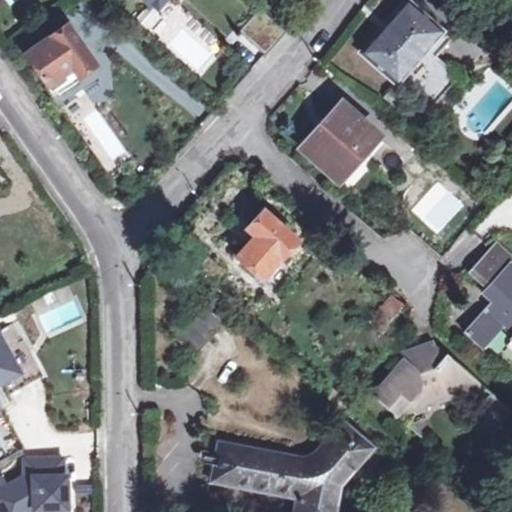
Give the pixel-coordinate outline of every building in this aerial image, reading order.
[(451,39),(404,0),(359,53),(428,110),(458,76),(436,57),(451,39)] [(61,23),(21,53),(51,92),(92,62),(61,23)] [(340,102),(300,147),(338,181),(378,135),(340,102)] [(260,283),(295,241),(262,212),(245,231),(254,240),(236,260),(260,283)] [(486,293),(496,301),(468,334),(485,349),(505,327),(511,332),(511,264),(486,293)] [(404,302),(393,292),(374,314),(385,324),(404,302)] [(225,324),(203,305),(175,338),(198,357),(225,324)] [(0,383),(20,372),(0,336),(0,383)] [(412,413),(428,406),(425,399),(437,394),(439,398),(462,388),(465,391),(475,380),(437,347),(418,356),(422,367),(414,371),(403,369),(376,400),(394,415),(410,409),(412,413)] [(511,414),(511,412),(491,395),(476,412),(480,426),(494,436),(511,414)] [(407,426),(427,444),(434,441),(425,419),(407,426)] [(334,511),(339,492),(368,453),(372,448),(341,423),(306,470),(214,452),(207,487),(296,505),(294,511),(334,511)] [(62,455),(20,456),(19,476),(8,482),(5,477),(0,479),(0,511),(25,511),(31,508),(63,507),(62,455)]
